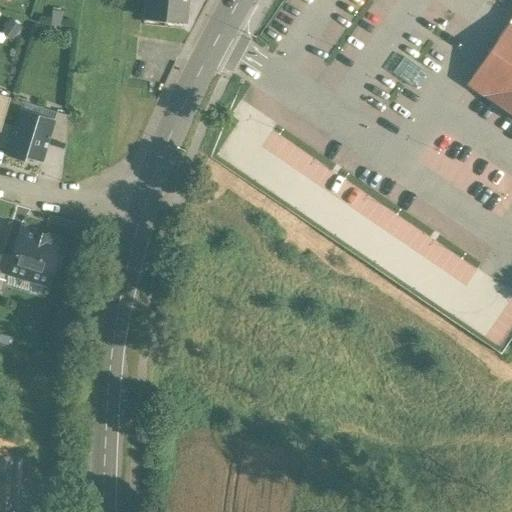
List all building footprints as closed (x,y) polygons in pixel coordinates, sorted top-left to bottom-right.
[(144,0),(143,18),(181,22),(184,0),(144,0)] [(287,0),(276,18),(291,27),(307,1),(305,0),(287,0)] [(511,21),(510,20),(466,84),(511,116),(511,21)] [(0,127),(1,123),(9,98),(0,95),(0,127)] [(18,109),(5,155),(23,160),(24,156),(42,161),(46,146),(54,119),(53,119),(18,109)] [(68,116),(55,112),(53,119),(54,119),(46,146),(64,151),(68,116)] [(0,147),(6,150),(13,126),(1,123),(0,127),(0,147)] [(59,239),(21,227),(11,259),(7,273),(45,284),(59,239)] [(7,273),(11,259),(0,255),(0,292),(1,292),(7,273)]
